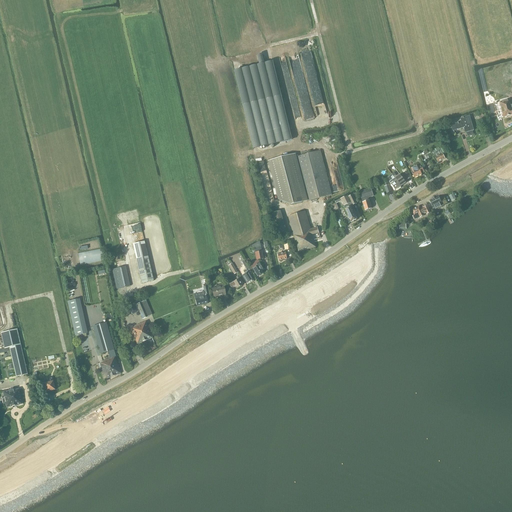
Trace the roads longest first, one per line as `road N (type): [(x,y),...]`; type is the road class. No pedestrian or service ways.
road 1 (tertiary): [(0,456),(511,139)]
road 2 (track): [(311,0),(350,152),(334,157),(316,147),(267,158),(277,203),(308,207),(329,253)]
road 3 (track): [(0,305),(52,296),(80,402)]
